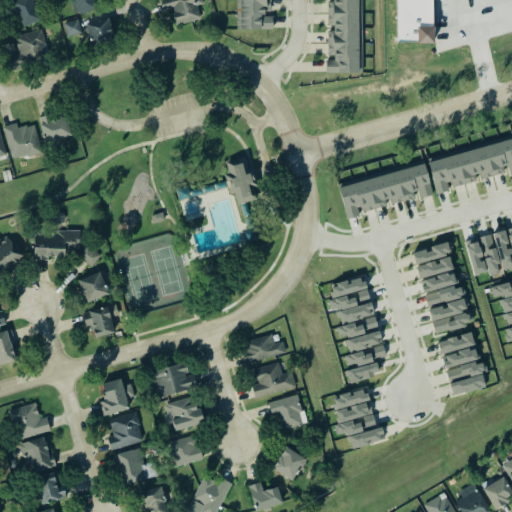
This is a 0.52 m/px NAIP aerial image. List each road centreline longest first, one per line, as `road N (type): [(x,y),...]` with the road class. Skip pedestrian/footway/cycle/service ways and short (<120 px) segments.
road 1 (residential): [(0,388),(255,309),(290,271),(304,235),(297,152)]
road 2 (residential): [(297,152),(270,94),(228,59),(197,48),(146,54),(0,96)]
road 3 (residential): [(297,152),(511,90)]
road 4 (residential): [(304,235),(366,242),(511,200)]
road 5 (residential): [(379,238),(415,364),(411,398)]
road 6 (residential): [(57,372),(94,511)]
road 7 (residential): [(206,329),(241,448)]
